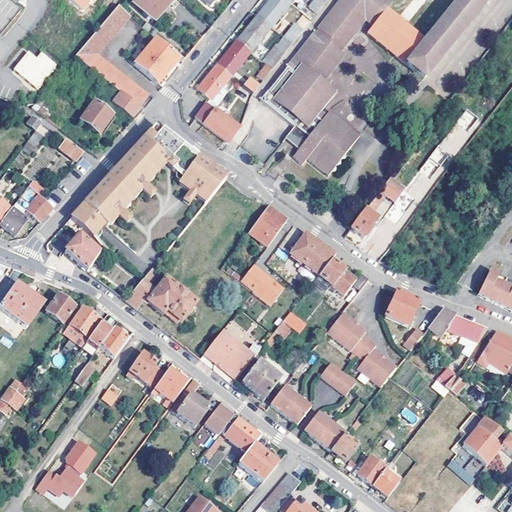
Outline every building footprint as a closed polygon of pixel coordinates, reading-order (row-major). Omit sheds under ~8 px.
[(70,0),(83,11),(91,1),(89,0),(70,0)] [(167,2),(170,6),(175,0),(138,0),(135,4),(152,19),(167,2)] [(256,18),(271,30),(291,5),(285,0),(270,0),(266,5),(256,18)] [(359,137),(328,112),(325,116),(318,125),(313,121),(320,112),(331,99),(330,92),(321,85),(344,56),(340,53),(366,21),(340,0),(259,102),(293,128),(287,136),(301,147),(298,151),(292,159),(301,166),(306,159),(328,176),(331,172),(335,172),(334,168),(336,166),(339,166),(339,162),(341,159),(345,159),(344,156),(359,137)] [(317,15),(329,0),(315,0),(309,8),(317,15)] [(373,26),(386,10),(393,1),(391,0),(340,0),(366,21),(373,26)] [(459,0),(426,41),(407,65),(424,79),(488,0),(459,0)] [(167,2),(152,19),(155,22),(170,6),(167,2)] [(121,93),(138,107),(147,96),(97,56),(129,18),(118,8),(76,58),(97,75),(114,88),(121,93)] [(407,65),(426,41),(386,10),(373,26),(367,34),(401,60),(398,64),(404,68),(407,65)] [(296,23),(305,29),(311,20),(301,14),(296,23)] [(236,42),(251,54),(252,53),(256,55),(260,50),(257,47),(271,30),(256,18),(246,29),(236,42)] [(285,41),(292,46),(299,38),(292,33),(285,41)] [(266,66),(272,71),(292,46),(285,41),(283,40),(271,55),(273,56),(270,59),(269,58),(264,64),(266,66)] [(158,84),(178,60),(176,58),(156,41),(135,65),(158,84)] [(216,66),(231,78),(251,54),(236,42),(227,53),(216,66)] [(28,54),(19,64),(21,66),(30,55),(28,54)] [(14,71),(37,90),(56,67),(41,55),(36,60),(30,55),(21,66),(19,64),(14,71)] [(182,63),(185,60),(179,55),(176,58),(178,60),(182,63)] [(221,91),(231,78),(216,66),(205,80),(197,90),(210,101),(195,120),(203,126),(214,110),(226,95),(221,91)] [(263,82),(272,71),(266,66),(257,78),(263,82)] [(407,70),(391,90),(405,100),(420,81),(407,70)] [(97,75),(76,102),(92,114),(93,115),(114,88),(97,75)] [(252,96),(259,88),(249,80),(242,87),(252,96)] [(143,111),(138,107),(121,93),(112,104),(134,121),(143,111)] [(386,95),(371,114),(385,125),(400,106),(386,95)] [(76,102),(75,100),(54,127),(71,140),(92,114),(76,102)] [(338,116),(346,109),(339,103),(332,110),(338,116)] [(239,129),(214,110),(203,126),(228,144),(239,129)] [(325,116),(320,112),(313,121),(318,125),(325,116)] [(479,121),(467,112),(458,123),(469,133),(479,121)] [(28,126),(36,132),(42,125),(33,119),(28,126)] [(105,225),(155,268),(226,180),(156,127),(113,173),(78,211),(87,219),(80,228),(83,231),(92,239),(105,225)] [(36,133),(28,143),(35,148),(42,138),(36,133)] [(284,140),(298,151),(301,147),(287,136),(284,140)] [(82,154),(65,142),(59,149),(76,162),(82,154)] [(450,156),(439,147),(420,171),(431,180),(450,156)] [(19,185),(24,176),(16,171),(10,179),(19,185)] [(372,203),(378,208),(386,197),(394,204),(403,193),(389,181),(372,203)] [(29,188),(38,195),(43,190),(34,182),(29,188)] [(404,191),(403,193),(394,204),(385,216),(397,225),(416,200),(404,191)] [(44,200),(38,195),(24,211),(36,221),(35,223),(38,226),(54,208),(44,200)] [(364,213),(370,217),(378,208),(372,203),(364,213)] [(248,234),(267,248),(287,222),(277,214),(268,207),(248,234)] [(11,210),(0,223),(0,225),(15,237),(26,221),(11,210)] [(70,220),(80,228),(87,219),(78,211),(74,216),(70,220)] [(375,221),(370,217),(364,213),(350,230),(362,239),(375,221)] [(331,261),(335,257),(318,244),(305,235),(290,256),(318,278),(331,261)] [(372,258),(381,245),(369,236),(359,249),(366,254),(372,258)] [(87,274),(99,256),(78,238),(64,253),(75,263),(87,274)] [(343,270),(331,261),(318,278),(313,285),(324,293),(327,289),(334,294),(336,291),(344,297),(352,286),(356,281),(343,270)] [(243,279),(240,283),(253,292),(252,293),(270,307),(283,290),(253,267),(243,279)] [(142,282),(146,285),(155,274),(152,272),(144,281),(142,282)] [(240,283),(243,279),(234,273),(231,276),(240,283)] [(511,289),(511,290),(496,282),(498,277),(490,273),(479,295),(487,299),(486,302),(503,309),(504,307),(511,310),(511,289)] [(363,278),(360,276),(356,281),(352,286),(357,289),(360,291),(368,281),(363,278)] [(511,290),(511,289),(511,281),(502,276),(498,277),(496,282),(511,290)] [(156,293),(146,285),(142,282),(126,302),(137,311),(145,302),(162,316),(163,314),(177,325),(179,322),(181,323),(195,305),(186,298),(187,297),(180,291),(179,292),(165,282),(156,293)] [(44,305),(17,285),(0,309),(0,311),(26,330),(44,305)] [(409,300),(396,294),(385,318),(407,329),(418,304),(409,300)] [(58,299),(46,314),(62,326),(74,311),(58,299)] [(0,326),(19,340),(26,330),(0,311),(0,326)] [(83,350),(86,345),(101,325),(82,311),(70,328),(80,336),(74,343),(83,350)] [(477,344),(486,330),(467,322),(442,311),(428,330),(441,339),(447,331),(477,344)] [(282,323),(288,327),(299,335),(306,326),(289,314),(282,323)] [(357,369),(382,388),(389,379),(396,370),(372,350),(375,346),(363,337),(366,332),(342,314),(327,332),(363,361),(357,369)] [(253,360),(261,367),(268,359),(264,356),(288,327),(282,323),(272,336),(255,358),(253,360)] [(97,354),(99,351),(112,333),(101,325),(86,345),(97,354)] [(64,336),(74,343),(80,336),(70,328),(64,336)] [(404,346),(410,352),(423,336),(416,331),(404,346)] [(226,366),(239,377),(253,360),(255,358),(222,332),(204,356),(222,370),(226,366)] [(99,351),(114,362),(127,343),(112,333),(99,351)] [(511,343),(502,340),(504,337),(494,333),(475,363),(484,368),(487,363),(505,374),(511,363),(511,343)] [(2,336),(0,341),(0,342),(10,347),(13,341),(2,336)] [(135,379),(152,391),(163,375),(154,368),(156,366),(143,356),(127,378),(132,382),(135,379)] [(261,367),(253,360),(239,377),(236,381),(250,392),(252,394),(254,395),(263,402),(280,381),(261,367)] [(330,365),(321,377),(346,396),(355,385),(330,365)] [(236,381),(239,377),(226,366),(222,370),(236,381)] [(87,368),(77,383),(83,388),(94,373),(87,368)] [(158,395),(173,405),(186,386),(168,373),(151,397),(154,400),(158,395)] [(448,393),(454,398),(464,386),(453,378),(444,389),(448,393)] [(0,412),(1,414),(8,405),(18,390),(21,387),(15,382),(0,402),(0,412)] [(171,412),(175,415),(195,430),(208,412),(191,399),(200,387),(193,382),(171,412)] [(484,387),(492,393),(495,388),(487,382),(484,387)] [(284,388),(270,405),(296,425),(310,408),(284,388)] [(18,390),(8,405),(14,410),(25,396),(18,390)] [(117,398),(108,392),(103,399),(112,405),(117,398)] [(219,436),(221,434),(237,414),(229,408),(222,403),(205,425),(219,436)] [(412,424),(417,418),(406,407),(401,413),(412,424)] [(175,415),(171,412),(165,420),(169,423),(175,415)] [(246,455),(253,446),(262,435),(257,431),(254,435),(245,428),(239,422),(242,418),(237,414),(221,434),(226,438),(246,455)] [(303,432),(330,454),(344,436),(317,415),(303,432)] [(483,420),(482,422),(475,429),(493,444),(500,435),(483,420)] [(344,436),(330,454),(336,458),(344,464),(356,449),(346,441),(359,423),(356,421),(344,436)] [(193,439),(205,448),(214,436),(202,427),(193,439)] [(511,503),(511,444),(507,440),(499,449),(493,444),(475,429),(461,447),(487,468),(502,450),(511,457),(511,486),(510,489),(511,490),(511,502),(511,504),(511,503)] [(219,436),(201,461),(204,465),(226,438),(221,434),(219,436)] [(387,440),(384,447),(391,451),(395,443),(387,440)] [(48,474),(36,490),(44,495),(48,490),(59,498),(63,493),(65,491),(68,491),(75,496),(83,485),(77,481),(95,456),(79,445),(66,462),(67,466),(70,469),(67,473),(65,472),(58,482),(48,474)] [(238,464),(262,484),(276,467),(253,446),(246,455),(238,464)] [(373,488),(384,473),(386,471),(384,470),(378,465),(380,462),(376,459),(374,462),(370,459),(365,465),(361,462),(353,473),(362,480),(373,488)] [(378,465),(384,470),(388,465),(382,460),(380,462),(378,465)] [(101,478),(106,483),(112,476),(106,472),(101,478)] [(381,494),(388,500),(399,484),(384,473),(373,488),(381,494)] [(290,476),(284,482),(295,492),(300,485),(290,476)] [(290,497),(295,492),(284,482),(280,488),(290,497)] [(289,499),(290,497),(280,488),(275,494),(286,503),(289,499)] [(65,491),(63,493),(73,500),(75,496),(68,491),(65,491)] [(281,508),(286,503),(275,494),(271,499),(281,508)] [(115,511),(134,511),(110,496),(104,504),(115,511)] [(189,511),(216,511),(200,498),(189,511)] [(278,511),(281,508),(271,499),(265,505),(273,511),(278,511)] [(295,505),(289,499),(286,503),(281,508),(278,511),(307,511),(302,507),(303,506),(298,502),(295,505)]
